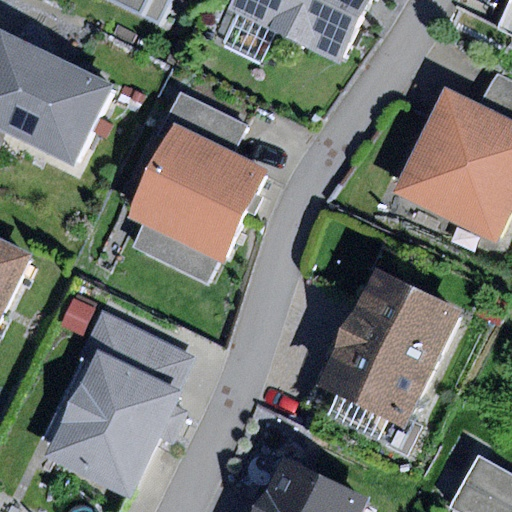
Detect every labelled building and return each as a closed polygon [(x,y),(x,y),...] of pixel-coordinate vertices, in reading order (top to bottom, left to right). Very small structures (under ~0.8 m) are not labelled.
[(106,0),(159,25),(170,0),(106,0)] [(234,0),(229,10),(340,65),(372,0),(234,0)] [(511,6),(503,28),(511,32),(511,6)] [(116,87),(3,32),(0,37),(0,132),(75,170),(116,87)] [(511,82),(498,75),(481,108),(511,123),(511,82)] [(511,123),(481,108),(445,90),(393,195),(496,245),(511,211),(511,123)] [(175,126),(234,153),(247,124),(180,94),(167,122),(175,126)] [(234,153),(175,126),(131,217),(144,224),(220,260),(226,263),(270,171),(234,153)] [(220,260),(144,224),(132,249),(208,284),(220,260)] [(0,320),(31,256),(0,241),(0,320)] [(463,311),(378,269),(319,388),(404,430),(463,311)] [(488,291),(477,316),(499,325),(510,300),(488,291)] [(75,300),(63,326),(82,335),(95,310),(75,300)] [(97,352),(176,392),(193,356),(101,312),(85,347),(97,352)] [(176,392),(97,352),(44,459),(127,501),(181,394),(176,392)] [(511,511),(511,474),(479,456),(450,509),(455,511),(511,511)] [(365,511),(372,498),(285,457),(258,511),(365,511)]
